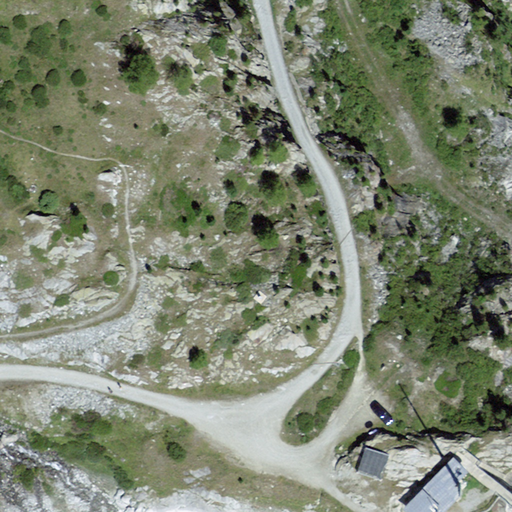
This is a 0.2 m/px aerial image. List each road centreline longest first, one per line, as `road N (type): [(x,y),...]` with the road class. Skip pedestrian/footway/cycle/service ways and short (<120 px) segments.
road 1 (track): [(261,0),(294,115),(341,219),(351,288),(348,323),(330,358),(285,397),(251,411)]
road 2 (track): [(343,0),(426,179),(511,234)]
road 3 (track): [(251,411),(183,407),(44,371),(0,370)]
